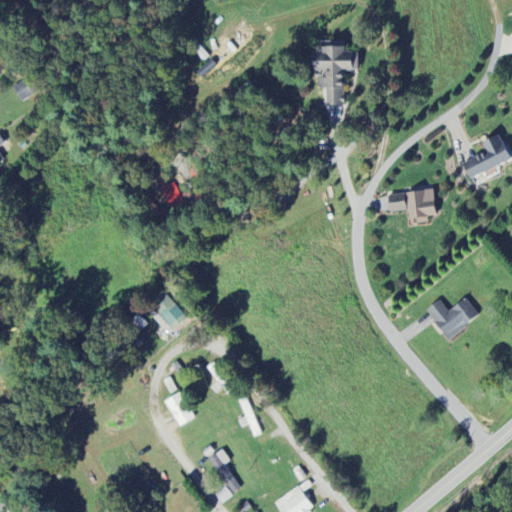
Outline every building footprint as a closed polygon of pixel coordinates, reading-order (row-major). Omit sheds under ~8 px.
[(341,109),(341,74),(354,74),(354,55),(341,55),(341,51),(309,51),(309,74),(317,74),(317,91),(323,91),(323,109),(341,109)] [(462,164),(466,179),(509,165),(500,138),(480,144),(484,157),(462,164)] [(435,217),(433,192),(387,196),(389,214),(408,213),(409,227),(428,225),(427,218),(435,217)] [(168,335),(187,318),(165,294),(146,312),(168,335)] [(425,312),(448,342),(479,319),(465,301),(448,314),(439,302),(425,312)] [(165,402),(178,429),(194,421),(182,394),(165,402)] [(239,402),(245,419),(238,421),(241,429),(249,426),(254,438),(262,435),(248,398),(239,402)] [(240,490),(225,467),(230,463),(222,450),(208,460),(233,495),(240,490)] [(222,504),(232,496),(225,488),(215,496),(222,504)] [(274,504),(279,511),(313,511),(298,488),(274,504)]
